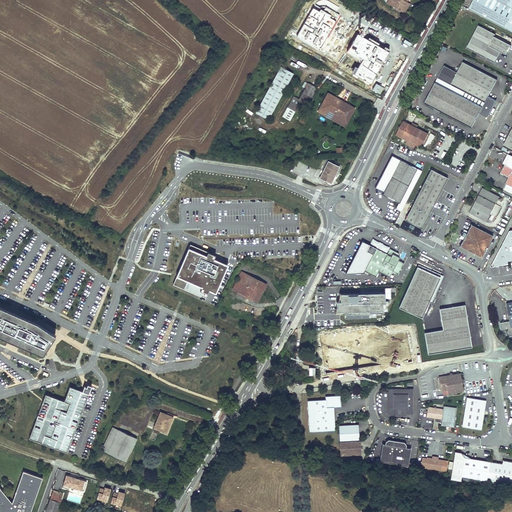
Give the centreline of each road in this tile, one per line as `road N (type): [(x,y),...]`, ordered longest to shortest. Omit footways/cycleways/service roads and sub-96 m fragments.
road 1 (residential): [(497,434),(476,442),(376,421),(376,387),(436,364)]
road 2 (secondary): [(350,196),(448,0)]
road 3 (secondary): [(253,380),(336,222)]
road 4 (residential): [(511,97),(432,251)]
road 5 (residential): [(275,394),(412,368)]
road 6 (secondary): [(174,511),(241,399)]
road 7 (track): [(298,388),(302,511)]
road 8 (unclassified): [(302,190),(263,175),(183,170)]
